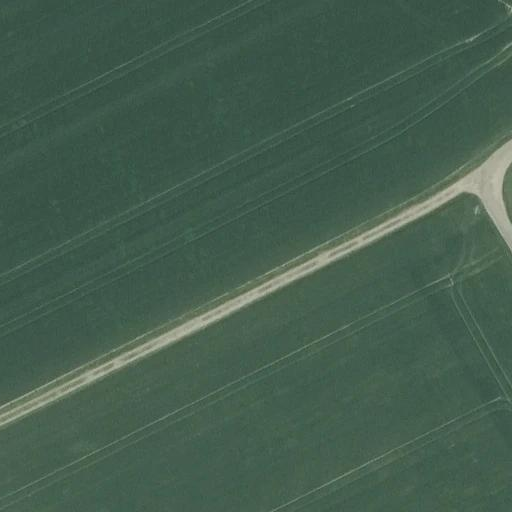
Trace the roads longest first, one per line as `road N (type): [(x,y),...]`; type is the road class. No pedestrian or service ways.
road 1 (track): [(470,196),(0,436)]
road 2 (track): [(511,164),(470,196),(511,268)]
